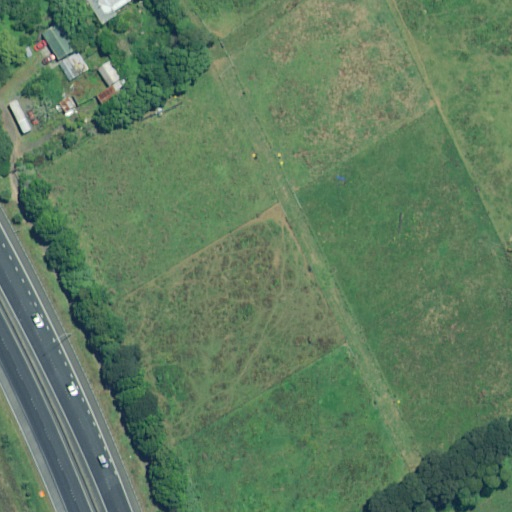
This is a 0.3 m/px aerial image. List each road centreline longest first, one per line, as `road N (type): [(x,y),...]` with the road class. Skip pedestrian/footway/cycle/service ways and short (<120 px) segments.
road 1 (track): [(167,511),(29,214),(19,174),(30,150),(84,116)]
road 2 (motorway): [(0,267),(118,511)]
road 3 (motorway): [(80,511),(0,336)]
